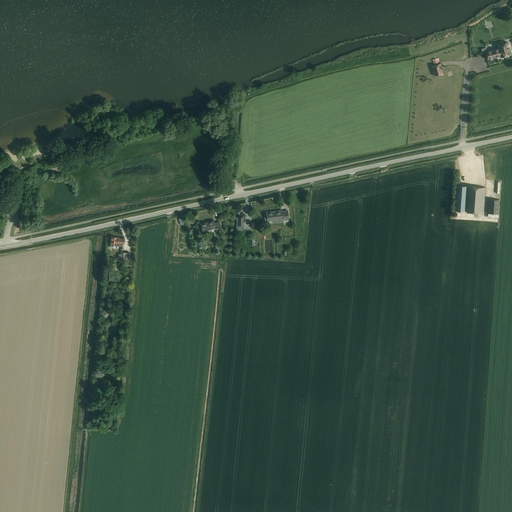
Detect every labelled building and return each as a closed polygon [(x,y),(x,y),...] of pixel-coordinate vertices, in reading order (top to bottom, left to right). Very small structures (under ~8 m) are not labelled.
[(494,49),(496,57),(501,55),(501,56),(510,54),(507,42),(498,45),(498,48),(494,49)] [(489,58),(496,57),(494,49),(487,51),(489,58)] [(443,74),(440,64),(431,66),(433,73),(434,73),(435,76),(443,74)] [(457,185),(455,211),(466,211),(468,186),(457,185)] [(468,186),(466,211),(483,213),(485,187),(478,187),(468,186)] [(498,213),(499,200),(489,199),(488,213),(498,213)] [(282,212),(282,211),(266,213),(267,221),(283,219),(283,220),(289,220),(288,211),(282,212)] [(214,223),(213,221),(201,224),(203,232),(215,229),(215,230),(221,228),(220,222),(214,223)] [(110,245),(110,248),(115,248),(115,246),(116,246),(122,247),(123,244),(124,244),(125,239),(117,238),(111,237),(110,245)] [(107,317),(110,312),(104,309),(101,314),(107,317)]
